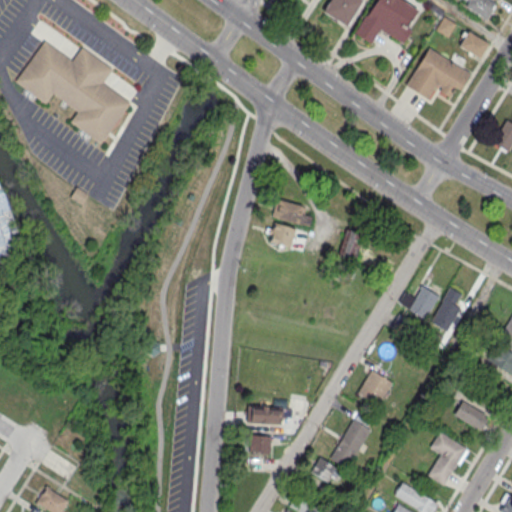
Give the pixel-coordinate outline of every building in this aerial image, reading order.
[(328,0),(362,0),(345,26),(322,11),(328,0)] [(354,32),(375,0),(402,0),(417,9),(406,26),(411,30),(402,43),(380,28),(370,43),(354,32)] [(489,0),(469,0),(466,6),(484,18),(494,3),(489,0)] [(443,15),(434,29),(447,37),(455,23),(443,15)] [(467,30),(458,45),(478,57),(487,43),(467,30)] [(43,39),(71,59),(80,46),(111,69),(102,82),(129,102),(99,143),(70,121),(76,111),(52,93),(44,103),(14,81),(42,41),(43,39)] [(428,46),(404,85),(426,98),(436,84),(440,87),(438,90),(448,96),(454,86),(458,89),(469,72),(428,46)] [(504,151),(511,141),(511,122),(509,120),(491,140),(504,151)] [(0,263),(29,249),(0,190),(0,263)] [(85,194),(76,190),(72,199),(81,203),(85,194)] [(304,214),(306,208),(276,199),(271,217),(308,228),(311,216),(304,214)] [(295,230),(275,223),(268,243),(289,250),(295,230)] [(349,262),(362,236),(350,230),(336,256),(349,262)] [(464,296),(448,288),(429,324),(445,332),(464,296)] [(418,297),(401,295),(399,311),(431,316),(435,293),(419,291),(418,297)] [(393,325),(405,337),(413,329),(401,318),(393,325)] [(511,318),(499,338),(511,347),(511,318)] [(485,357),(510,376),(511,372),(511,353),(496,342),(485,357)] [(357,394),(379,405),(391,380),(369,369),(357,394)] [(452,415),(481,430),(489,415),(460,400),(452,415)] [(246,423),(279,423),(279,405),(246,405),(246,423)] [(369,429),(352,418),(328,458),(346,468),(369,429)] [(438,431),(465,447),(465,448),(467,450),(458,464),(456,462),(442,484),(426,474),(438,454),(428,447),(438,431)] [(268,435),(249,435),(249,453),(268,453),(268,435)] [(342,471),(319,456),(309,470),(332,486),(342,471)] [(401,481),(436,503),(430,511),(428,511),(426,511),(425,511),(420,511),(415,509),(416,508),(393,494),(401,481)] [(46,486),(69,501),(62,511),(50,511),(36,503),(46,486)] [(299,511),(319,511),(322,507),(293,493),(287,505),(299,511)] [(502,511),(511,511),(511,496),(508,494),(497,509),(502,511)] [(411,511),(397,503),(391,511),(411,511)]
